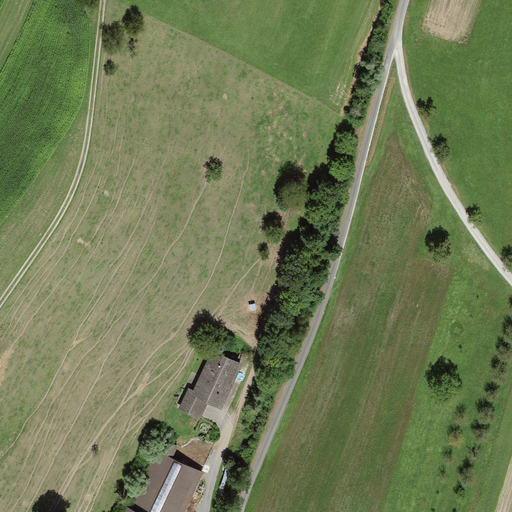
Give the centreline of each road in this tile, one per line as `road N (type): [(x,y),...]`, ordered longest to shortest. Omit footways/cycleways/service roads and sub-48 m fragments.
road 1 (unclassified): [(239,511),(323,302),(404,0)]
road 2 (track): [(0,300),(60,212),(81,159),(100,0)]
road 3 (track): [(392,46),(443,182),(511,278)]
